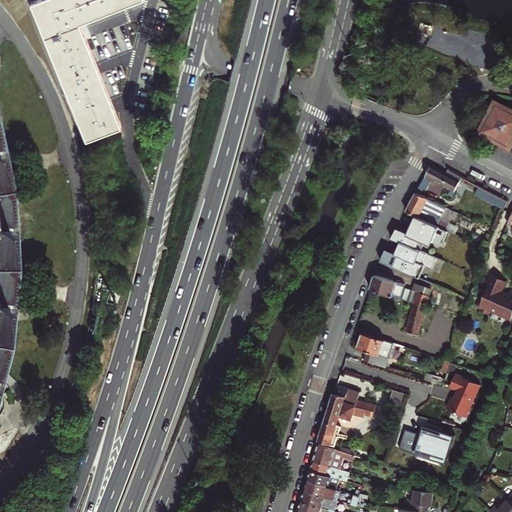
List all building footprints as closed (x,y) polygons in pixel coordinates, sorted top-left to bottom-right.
[(35,0),(30,2),(83,138),(118,123),(79,20),(128,0),(35,0)] [(498,136),(499,142),(510,148),(511,143),(511,107),(494,98),(482,122),(487,125),(488,131),(498,136)] [(487,125),(482,122),(480,121),(475,131),(498,143),(499,142),(498,136),(488,131),(487,125)] [(499,207),(504,197),(472,180),(473,179),(448,165),(444,172),(431,165),(419,187),(424,190),(430,179),(450,189),(448,193),(457,198),(464,185),(476,191),(475,194),(499,207)] [(440,219),(447,206),(422,194),(416,191),(406,210),(416,214),(439,225),(451,230),(453,225),(440,219)] [(439,225),(416,214),(415,216),(416,217),(411,228),(410,227),(408,231),(397,226),(392,236),(403,241),(420,249),(425,237),(432,240),(439,225)] [(0,391),(4,389),(12,384),(11,382),(6,377),(2,375),(0,373),(0,302),(1,298),(1,288),(2,260),(2,241),(0,219),(0,391)] [(499,239),(494,237),(490,248),(495,250),(499,239)] [(397,253),(386,248),(381,260),(419,276),(424,264),(432,267),(436,256),(420,249),(403,241),(397,253)] [(424,306),(428,294),(414,289),(403,285),(404,282),(376,271),(370,288),(412,302),(404,329),(419,334),(427,307),(424,306)] [(503,279),(489,273),(478,298),(480,299),(476,309),(487,314),(489,309),(509,318),(511,310),(511,290),(507,289),(506,293),(498,289),(503,279)] [(416,283),(414,289),(428,294),(430,288),(416,283)] [(357,347),(366,350),(389,357),(394,342),(362,331),(357,347)] [(389,357),(366,350),(363,360),(385,367),(389,357)] [(482,385),(462,376),(460,380),(455,377),(450,388),(457,391),(454,398),(452,397),(447,407),(467,417),(482,385)] [(360,390),(336,384),(318,439),(336,445),(342,427),(338,426),(341,416),(353,420),(355,411),(378,418),(382,406),(357,398),(360,390)] [(410,393),(397,389),(393,401),(406,405),(410,393)] [(446,463),(455,435),(424,425),(421,435),(406,430),(400,448),(417,454),(416,459),(442,468),(444,462),(446,463)] [(355,454),(317,442),(312,459),(341,468),(344,456),(353,459),(355,454)] [(342,479),(348,480),(349,475),(348,474),(349,471),(341,468),(312,459),(309,469),(342,479)] [(309,469),(306,479),(339,489),(342,479),(309,469)] [(339,489),(306,479),(303,490),(349,503),(353,504),(356,494),(339,489)] [(406,506),(421,508),(429,509),(430,503),(433,503),(435,490),(414,487),(413,496),(408,495),(406,506)] [(346,511),(349,503),(303,490),(301,500),(342,511),(346,511)] [(511,511),(511,503),(506,497),(499,504),(496,501),(488,508),(492,511),(511,511)] [(297,510),(303,511),(342,511),(301,500),(297,510)]
